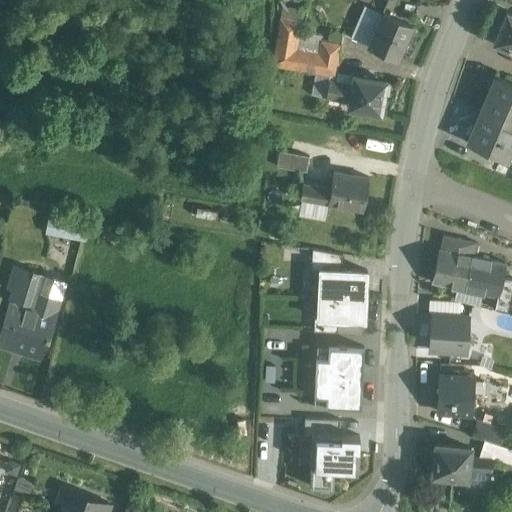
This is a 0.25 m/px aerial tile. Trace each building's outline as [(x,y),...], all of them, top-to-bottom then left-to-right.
[(511,13),(506,10),(493,42),(511,49),(511,13)] [(411,24),(381,11),(381,12),(381,13),(368,44),(367,43),(367,44),(396,57),(403,40),(404,40),(404,39),(403,39),(409,24),(411,25),(411,24)] [(339,56),(318,52),(295,48),(300,20),(279,16),(271,63),(316,71),(336,74),(339,56)] [(341,42),(320,38),(318,52),(339,56),(341,42)] [(316,71),(312,93),(325,96),(328,78),(335,79),(336,74),(316,71)] [(385,79),(353,73),(352,82),(335,79),(328,78),(325,96),(349,100),(348,105),(379,110),(383,94),(387,92),(389,83),(385,80),(385,79)] [(511,80),(497,74),(482,108),(511,120),(511,80)] [(511,139),(511,120),(482,108),(468,139),(505,156),(511,139)] [(309,154),(280,149),(277,165),(306,170),(309,154)] [(368,175),(333,169),(330,186),(302,181),(300,197),(327,202),(363,208),(368,175)] [(86,221),(48,213),(45,231),(83,238),(86,221)] [(282,222),(271,221),(270,231),(280,233),(282,222)] [(473,254),(439,246),(432,279),(457,284),(467,286),(473,254)] [(317,265),(315,292),(367,294),(369,267),(341,265),(341,252),(312,247),(311,265),(317,265)] [(504,260),(473,254),(467,286),(482,290),(496,293),(493,306),(509,310),(511,299),(511,297),(511,276),(501,274),(504,260)] [(35,271),(32,270),(32,272),(20,268),(10,299),(9,298),(0,326),(0,342),(40,355),(46,336),(48,336),(57,307),(56,306),(59,297),(38,290),(43,275),(35,273),(35,271)] [(467,286),(457,284),(454,296),(479,302),(482,290),(467,286)] [(315,292),(314,327),(337,328),(338,317),(366,318),(367,294),(315,292)] [(468,315),(431,312),(429,346),(466,349),(468,315)] [(362,372),(363,343),(329,341),(328,371),(362,372)] [(361,402),(362,372),(328,371),(327,400),(361,402)] [(473,374),(439,371),(437,407),(471,410),(473,374)] [(505,425),(476,416),(471,431),(484,435),(484,436),(500,441),(505,425)] [(359,464),(360,430),(337,429),(337,418),(312,417),(311,477),(334,478),(334,464),(359,464)] [(511,445),(500,441),(484,436),(478,453),(492,454),(511,461),(511,445)] [(478,453),(468,452),(469,443),(436,440),(435,442),(431,444),(430,453),(434,456),(432,470),(466,473),(465,483),(488,485),(490,470),(492,470),(492,468),(490,467),(492,454),(478,453)] [(33,481),(16,475),(12,489),(28,495),(33,481)] [(103,511),(108,499),(62,484),(57,499),(69,503),(65,511),(103,511)]
